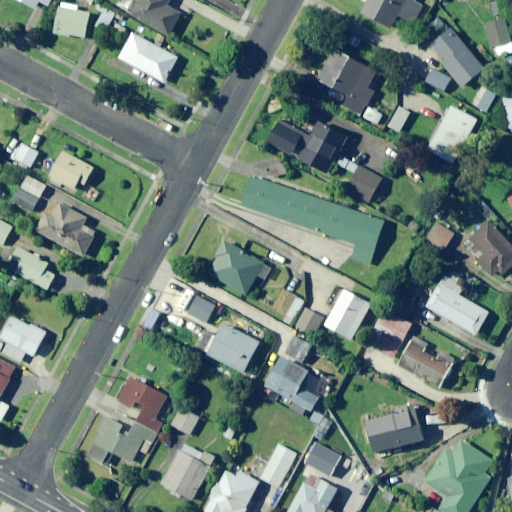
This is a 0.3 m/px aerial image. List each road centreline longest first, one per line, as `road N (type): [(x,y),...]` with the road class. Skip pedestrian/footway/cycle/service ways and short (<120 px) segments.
road 1 (residential): [(19,488),(197,169)]
road 2 (residential): [(0,62),(197,169)]
road 3 (residential): [(197,169),(286,0)]
